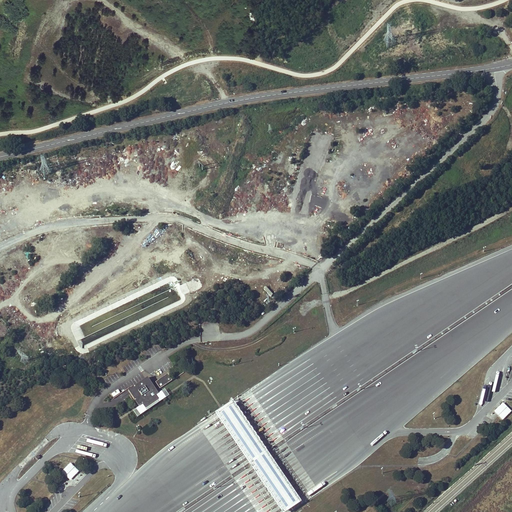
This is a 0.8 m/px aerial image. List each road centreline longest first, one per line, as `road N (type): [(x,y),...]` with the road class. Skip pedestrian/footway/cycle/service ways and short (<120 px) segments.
road 1 (secondary): [(0,157),(227,102),(511,64)]
road 2 (motorway): [(511,262),(389,327),(127,511)]
road 3 (motorway): [(338,443),(511,309)]
road 4 (track): [(511,208),(325,298)]
road 5 (motorway): [(338,443),(453,431),(478,418)]
